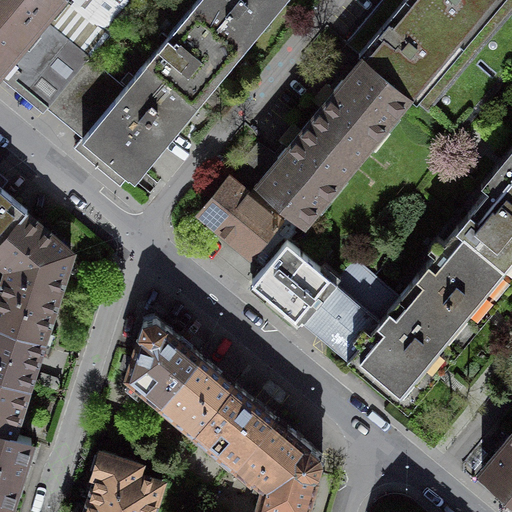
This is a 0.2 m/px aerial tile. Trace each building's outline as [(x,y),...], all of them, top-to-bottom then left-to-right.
[(88,58),(108,34),(104,31),(73,5),(67,0),(0,0),(0,67),(47,107),(88,58)] [(74,0),(76,1),(73,5),(104,31),(125,6),(118,0),(74,0)] [(196,0),(192,6),(244,49),(244,48),(239,43),(257,21),(263,26),(282,2),(279,0),(196,0)] [(511,10),(511,0),(381,0),(347,41),(408,93),(429,111),(511,10)] [(244,49),(192,6),(162,42),(147,60),(193,98),(223,62),(229,66),(244,49)] [(324,104),(311,118),(356,155),(408,93),(347,41),(345,39),(326,62),(342,79),(334,89),(335,90),(324,104)] [(88,58),(47,107),(58,117),(70,127),(82,137),(115,98),(124,88),(111,77),(88,58)] [(193,98),(147,60),(124,88),(115,98),(82,137),(105,156),(128,175),(153,145),(159,150),(179,126),(174,121),(193,98)] [(303,218),(356,155),(311,118),(300,132),(288,147),(286,146),(278,156),(258,143),(240,165),(303,218)] [(511,159),(457,226),(511,270),(511,268),(511,159)] [(246,249),(266,264),(287,239),(294,230),(293,229),(302,218),(302,219),(303,218),(240,165),(229,178),(201,211),(203,213),(219,226),(234,238),(246,249)] [(0,240),(25,211),(27,208),(9,193),(0,185),(0,240)] [(6,273),(58,291),(71,249),(47,230),(41,224),(25,211),(0,240),(0,259),(8,266),(6,273)] [(511,270),(457,226),(399,294),(453,339),(480,307),(511,270)] [(277,299),(301,319),(336,279),(287,239),(266,264),(254,279),(277,299)] [(453,339),(399,294),(355,258),(336,279),(301,319),(316,331),(401,401),(432,364),(453,339)] [(48,322),(58,291),(6,273),(0,290),(0,323),(42,338),(48,322)] [(159,401),(199,352),(176,333),(170,327),(156,315),(143,319),(126,373),(159,401)] [(0,376),(27,386),(37,355),(42,338),(0,323),(0,376)] [(194,429),(234,381),(207,358),(199,352),(159,401),(194,429)] [(15,424),(27,386),(0,376),(0,429),(31,439),(31,438),(12,432),(15,424)] [(234,462),(274,414),(254,397),(234,381),(194,429),(234,462)] [(297,433),(274,414),(234,462),(250,476),(252,474),(263,483),(257,504),(286,511),(306,511),(323,453),(305,439),(305,440),(297,433)] [(0,503),(10,506),(20,472),(31,439),(0,429),(0,503)] [(511,432),(505,441),(482,469),(506,489),(511,493),(511,432)] [(90,495),(143,511),(151,511),(162,477),(137,469),(139,461),(102,449),(95,471),(97,472),(92,488),(90,495)] [(143,511),(90,495),(88,501),(84,511),(143,511)] [(7,511),(10,506),(0,503),(0,511),(7,511)]
